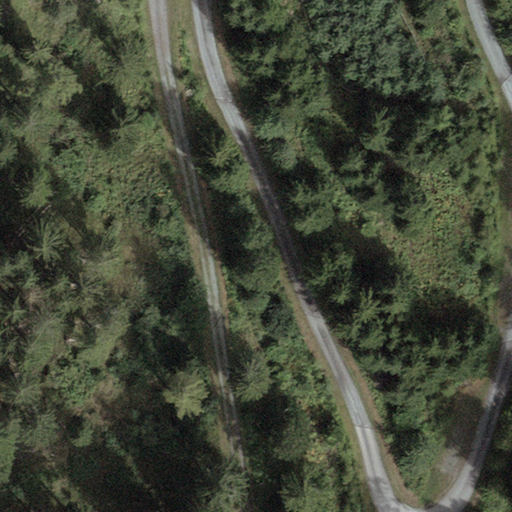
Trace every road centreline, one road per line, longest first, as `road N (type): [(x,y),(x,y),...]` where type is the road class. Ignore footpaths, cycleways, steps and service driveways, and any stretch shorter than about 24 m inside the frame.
road 1 (track): [(395,511),(377,489),(292,211),(214,55),(209,0)]
road 2 (track): [(163,0),(242,511)]
road 3 (track): [(511,332),(468,484),(450,511)]
